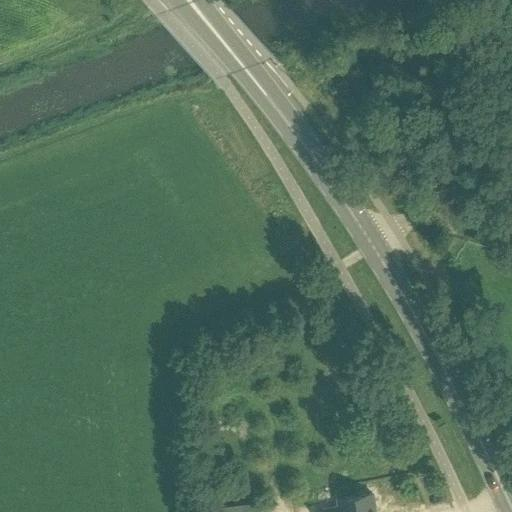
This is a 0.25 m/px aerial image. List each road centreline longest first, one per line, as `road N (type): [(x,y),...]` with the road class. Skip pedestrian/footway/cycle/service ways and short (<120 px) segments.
road 1 (primary): [(374,243),(188,0)]
road 2 (primary): [(509,511),(374,243)]
road 3 (unclassified): [(511,228),(463,213),(423,218),(374,243)]
